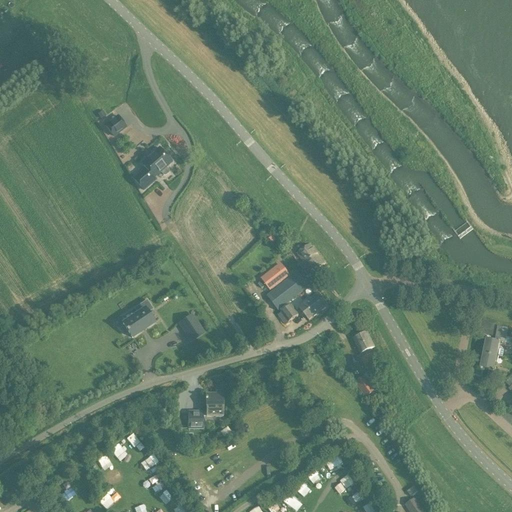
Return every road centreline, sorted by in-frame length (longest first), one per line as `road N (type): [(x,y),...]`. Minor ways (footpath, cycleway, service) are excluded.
road 1 (residential): [(0,460),(98,404),(289,344),(326,324),(367,284)]
road 2 (tertiary): [(367,284),(215,100),(110,0)]
road 3 (tertiary): [(444,412),(367,284)]
